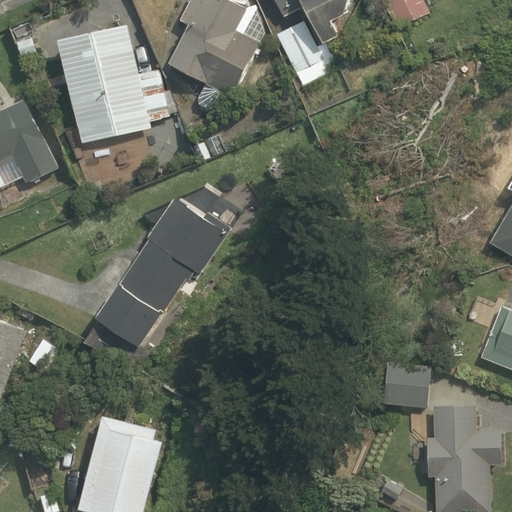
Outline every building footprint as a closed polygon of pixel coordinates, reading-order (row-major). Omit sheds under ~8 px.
[(249,2),(244,0),(184,0),(171,26),(185,33),(171,58),(238,93),(264,44),(235,29),(249,2)] [(321,40),(328,37),(345,28),(337,10),(356,0),(279,0),(287,16),(305,7),(321,40)] [(128,15),(59,31),(85,141),(152,125),(151,119),(176,113),(164,64),(141,69),(128,15)] [(0,187),(24,177),(28,185),(63,170),(30,92),(0,105),(0,187)] [(511,254),(511,177),(508,185),(511,186),(511,202),(490,242),(511,254)] [(182,193),(96,309),(141,342),(195,269),(202,274),(234,231),(182,193)] [(511,304),(504,301),(483,354),(511,365),(511,304)] [(0,402),(26,323),(0,314),(0,402)] [(65,343),(45,332),(29,360),(49,371),(65,343)] [(433,362),(391,355),(383,400),(425,407),(433,362)] [(437,474),(436,511),(481,511),(491,511),(491,462),(502,463),(502,423),(483,423),(483,392),(437,392),(437,436),(427,436),(427,474),(437,474)] [(145,511),(166,427),(101,412),(78,505),(109,511),(145,511)]
